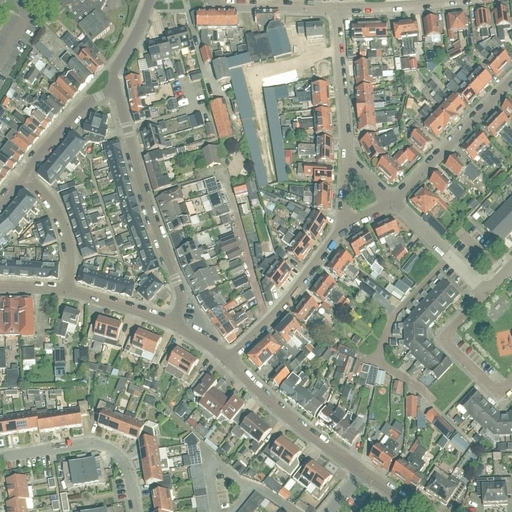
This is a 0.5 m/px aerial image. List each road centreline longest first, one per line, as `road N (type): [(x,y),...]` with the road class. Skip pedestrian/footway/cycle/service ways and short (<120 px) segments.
road 1 (residential): [(171,324),(180,295),(115,91)]
road 2 (residential): [(134,511),(125,467),(102,447),(0,458)]
road 3 (residential): [(228,360),(289,299),(342,227)]
road 4 (residential): [(361,472),(228,360)]
road 5 (residential): [(391,203),(511,79)]
road 6 (residential): [(347,164),(335,8)]
road 7 (residential): [(511,381),(498,394),(445,343),(485,294)]
road 8 (residential): [(335,8),(468,0)]
road 9 (residential): [(485,294),(391,203)]
road 10 (residential): [(67,291),(58,216),(23,176)]
road 11 (residential): [(207,0),(335,8)]
road 12 (residential): [(23,176),(87,102),(115,91)]
